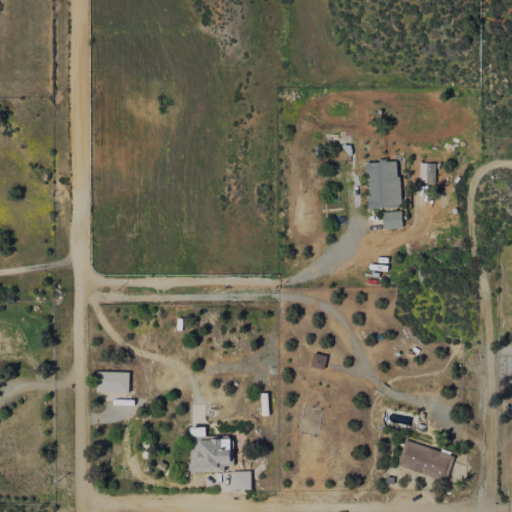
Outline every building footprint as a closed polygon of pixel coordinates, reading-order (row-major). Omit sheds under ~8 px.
[(398,161),(366,162),(367,208),(399,207),(398,161)] [(435,163),(425,163),(425,182),(434,183),(435,163)] [(382,212),(383,229),(402,228),(401,211),(382,212)] [(326,356),(313,353),(309,366),(323,369),(326,356)] [(129,372),(96,371),(96,392),(128,393),(129,372)] [(224,472),(224,466),(231,466),(231,436),(205,437),(205,427),(189,427),(190,472),(224,472)] [(397,466),(446,481),(453,455),(405,440),(397,466)] [(251,489),(250,471),(231,472),(231,489),(251,489)]
